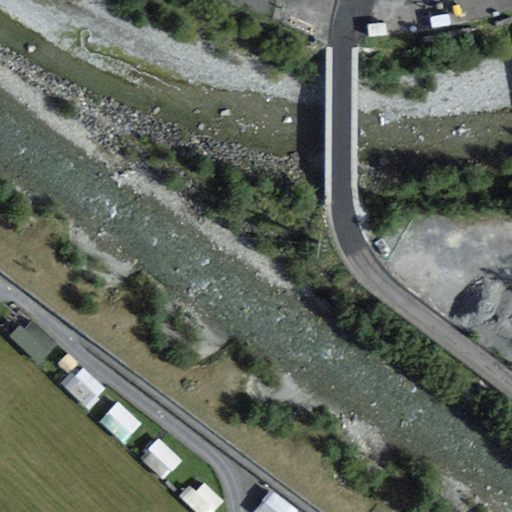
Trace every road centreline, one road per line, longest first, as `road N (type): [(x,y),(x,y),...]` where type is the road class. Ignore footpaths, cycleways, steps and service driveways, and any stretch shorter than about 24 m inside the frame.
road 1 (unclassified): [(511,380),(395,294),(352,249),(340,183),(349,0)]
road 2 (residential): [(240,511),(234,467),(70,339)]
